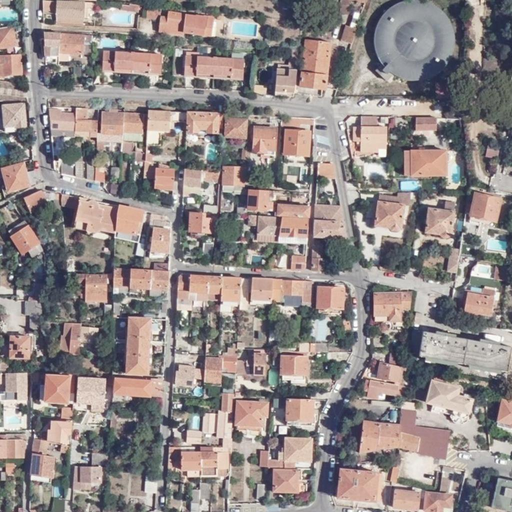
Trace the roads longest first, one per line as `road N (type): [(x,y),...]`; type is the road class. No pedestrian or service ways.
road 1 (residential): [(37,91),(325,107)]
road 2 (residential): [(172,268),(158,511)]
road 3 (residential): [(319,511),(331,414),(360,351),(357,277)]
road 4 (residential): [(175,213),(49,181),(37,91)]
road 5 (residential): [(357,277),(172,268)]
road 6 (residential): [(357,277),(325,107)]
